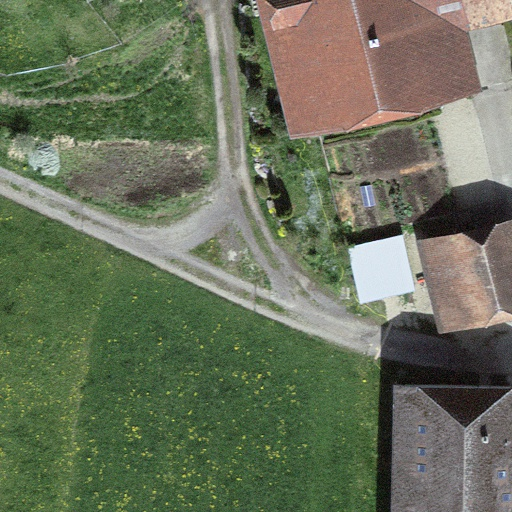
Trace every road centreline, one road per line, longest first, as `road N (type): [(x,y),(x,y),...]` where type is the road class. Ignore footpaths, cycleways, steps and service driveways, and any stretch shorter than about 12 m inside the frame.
road 1 (track): [(511,359),(366,339),(0,173)]
road 2 (track): [(178,255),(229,182),(224,66),(209,0)]
